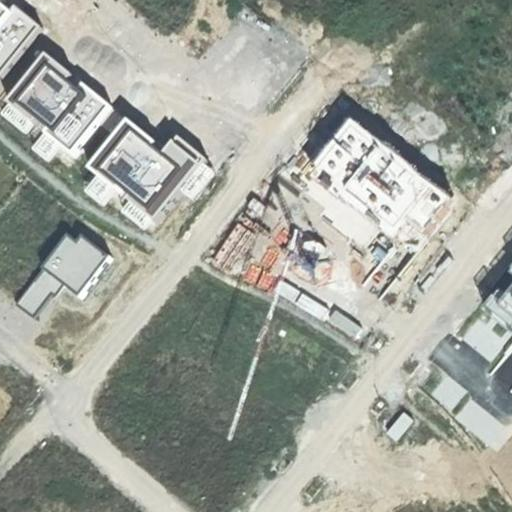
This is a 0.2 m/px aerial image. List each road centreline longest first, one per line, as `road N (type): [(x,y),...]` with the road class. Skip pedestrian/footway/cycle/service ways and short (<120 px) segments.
road 1 (unknown): [(57,408),(326,75)]
road 2 (residential): [(511,204),(263,511)]
road 3 (unknown): [(270,32),(504,214)]
road 4 (unknown): [(166,511),(57,408)]
